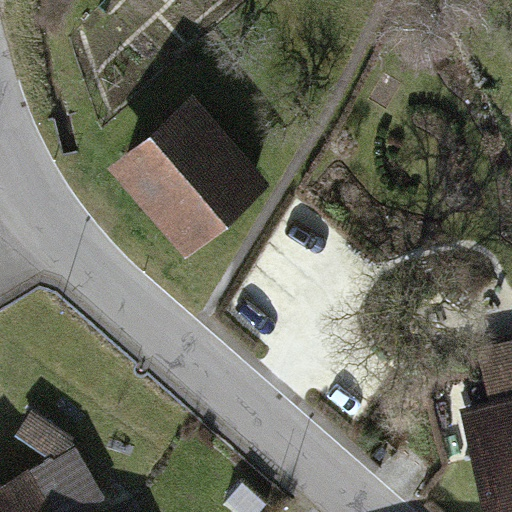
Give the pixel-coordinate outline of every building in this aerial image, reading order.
[(107,160),(186,249),(269,177),(191,87),(107,160)] [(511,336),(479,345),(492,395),(511,389),(511,336)] [(511,511),(511,389),(492,395),(463,403),(490,511),(511,511)] [(78,439),(34,407),(18,430),(51,454),(78,439)] [(51,454),(31,466),(57,511),(80,511),(110,496),(78,439),(51,454)] [(27,462),(0,476),(0,511),(57,511),(31,466),(27,462)] [(258,511),(270,499),(245,477),(225,499),(239,511),(258,511)]
